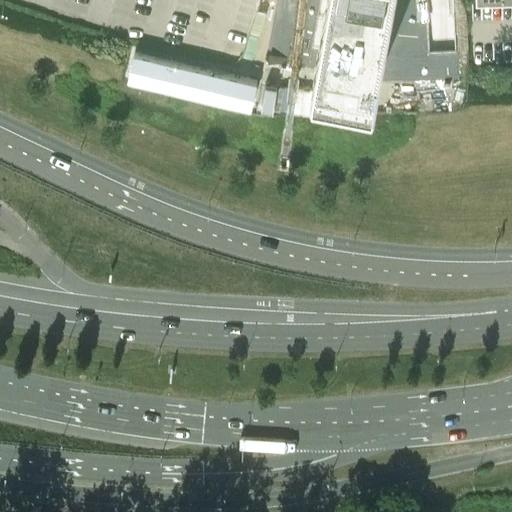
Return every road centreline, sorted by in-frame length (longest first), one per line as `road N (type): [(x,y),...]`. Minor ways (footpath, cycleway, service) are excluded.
road 1 (primary): [(511,270),(357,260),(245,237),(0,134)]
road 2 (primary): [(511,324),(333,338),(107,326)]
road 3 (primary): [(0,451),(144,467),(243,466),(288,460),(387,419)]
road 4 (primary): [(0,388),(90,409),(204,421),(387,419)]
road 5 (primary): [(387,419),(511,404)]
